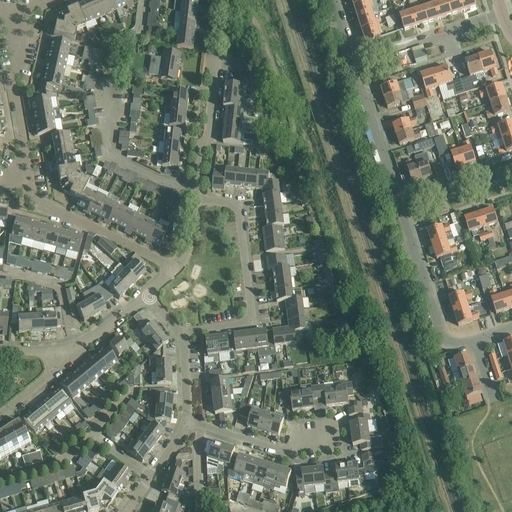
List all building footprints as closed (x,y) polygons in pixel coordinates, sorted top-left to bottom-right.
[(95,20),(105,16),(98,0),(95,0),(91,2),(89,0),(87,0),(86,1),(95,20)] [(98,0),(105,16),(116,11),(110,0),(98,0)] [(126,7),(127,10),(134,7),(130,0),(110,0),(116,11),(126,7)] [(452,15),(464,12),(460,0),(450,0),(448,1),(452,15)] [(460,0),(464,12),(464,11),(476,8),(473,0),(460,0)] [(84,25),(95,20),(86,1),(83,2),(84,5),(77,8),(84,25)] [(198,8),(199,3),(183,1),(182,13),(198,14),(198,15),(201,15),(201,8),(198,8)] [(440,19),(452,15),(448,1),(436,5),(440,19)] [(369,3),(354,7),(358,19),(373,15),(369,3)] [(428,23),(440,19),(436,5),(424,9),(428,23)] [(86,28),(84,25),(77,8),(63,14),(64,16),(61,18),(65,21),(64,23),(60,19),(59,23),(56,23),(53,37),(74,41),(76,32),(86,28)] [(157,13),(157,10),(151,9),(150,15),(149,15),(148,21),(158,22),(159,13),(157,13)] [(417,27),(428,23),(424,9),(412,13),(417,27)] [(198,15),(198,14),(182,13),(180,25),(199,27),(200,20),(197,20),(198,15)] [(404,31),(417,27),(412,13),(400,17),(404,31)] [(373,15),(358,19),(362,31),(376,27),(373,15)] [(180,25),(175,24),(173,36),(179,37),(179,36),(195,38),(196,33),(199,33),(199,27),(180,25)] [(380,39),(376,27),(362,31),(366,44),(380,39)] [(198,38),(195,38),(179,36),(179,37),(178,49),(194,50),(194,44),(197,45),(198,38)] [(68,56),(70,44),(49,40),(49,44),(52,44),(50,52),(68,56)] [(92,49),(89,61),(90,61),(100,63),(103,52),(100,51),(94,50),(92,49)] [(65,67),(68,56),(50,52),(48,59),(45,59),(44,62),(65,67)] [(181,55),(171,53),(166,53),(165,60),(153,58),(152,58),(149,75),(150,75),(162,77),(161,80),(167,80),(176,82),(181,55)] [(493,77),(493,78),(499,76),(496,69),(491,53),(478,58),(485,79),(493,77)] [(485,80),(485,79),(478,58),(465,62),(470,78),(460,81),(465,94),(466,94),(474,91),(472,85),(478,83),(476,76),(483,73),(485,80)] [(100,63),(90,61),(89,61),(88,66),(91,67),(90,72),(95,73),(96,69),(99,69),(100,63)] [(63,78),(65,67),(44,62),(44,66),(47,66),(45,74),(63,78)] [(465,94),(460,81),(452,83),(447,68),(434,72),(439,88),(441,95),(453,91),(456,97),(459,96),(465,94)] [(94,79),(95,73),(90,72),(88,77),(85,77),(84,83),(95,85),(97,79),(94,79)] [(432,90),(439,88),(434,72),(421,76),(428,99),(434,97),(432,90)] [(60,90),(63,78),(45,74),(43,82),(40,81),(38,92),(52,93),(53,88),(60,90)] [(406,92),(405,88),(403,82),(397,84),(381,89),(384,99),(406,92)] [(94,91),(95,85),(84,83),(83,89),(94,91)] [(222,131),(222,133),(224,133),(223,143),(252,146),(253,142),(244,141),(245,134),(254,135),(254,131),(245,130),(246,123),(255,124),(255,119),(246,118),(247,111),(253,112),(254,108),(245,107),(245,100),(254,101),(255,96),(246,95),(247,85),(237,84),(237,87),(224,85),(224,87),(226,87),(225,97),(223,97),(223,98),(225,99),(224,109),(225,109),(225,110),(227,110),(226,120),(223,120),(223,121),(226,122),(224,131),(222,131)] [(490,104),(506,99),(502,86),(479,93),(481,99),(488,97),(490,104)] [(133,99),(140,100),(140,97),(141,97),(142,88),(132,87),(132,94),(134,94),(133,99)] [(172,104),(188,105),(189,99),(191,99),(192,93),(174,91),(172,104)] [(52,98),(52,93),(38,92),(39,100),(28,102),(29,106),(32,105),(33,113),(51,110),(50,99),(52,98)] [(388,109),(397,106),(403,104),(403,103),(409,101),(406,92),(384,99),(388,109)] [(465,94),(459,96),(461,103),(468,101),(466,94),(465,94)] [(84,105),(95,103),(94,96),(83,99),(84,105)] [(415,110),(426,106),(423,96),(412,100),(415,110)] [(139,103),(140,100),(133,99),(132,105),(130,105),(129,111),(140,112),(141,104),(139,103)] [(488,120),(501,115),(511,112),(506,99),(490,104),(493,111),(486,114),(488,120)] [(428,114),(436,113),(435,103),(427,104),(428,114)] [(187,112),(188,105),(172,104),(172,111),(165,110),(165,115),(171,116),(189,117),(190,112),(187,112)] [(32,125),(53,121),(51,110),(33,113),(35,121),(32,121),(32,125)] [(139,121),(140,112),(129,111),(129,118),(131,118),(130,124),(137,124),(137,121),(139,121)] [(98,119),(95,120),(94,114),(89,115),(91,127),(99,125),(98,119)] [(189,123),(189,117),(171,116),(170,128),(185,129),(186,123),(189,123)] [(396,136),(412,131),(411,127),(416,125),(415,120),(409,121),(393,126),(396,136)] [(55,133),(54,123),(53,121),(32,125),(33,128),(36,128),(37,136),(55,133)] [(502,140),(511,137),(511,122),(491,129),(493,135),(500,133),(502,140)] [(465,139),(471,138),(467,124),(461,126),(465,139)] [(167,131),(167,132),(165,131),(161,131),(159,141),(160,141),(160,143),(165,144),(184,145),(184,140),(182,140),(182,133),(167,131)] [(400,146),(409,143),(415,141),(415,140),(420,138),(419,133),(414,135),(412,131),(396,136),(400,146)] [(434,131),(427,133),(429,139),(436,137),(434,131)] [(72,146),(71,144),(70,134),(49,138),(49,142),(52,141),(54,149),(72,146)] [(443,137),(434,140),(439,158),(449,154),(443,137)] [(504,148),(498,150),(499,156),(507,153),(507,154),(511,151),(511,137),(502,140),(504,148)] [(476,164),(473,154),(471,148),(470,148),(468,142),(463,144),(465,150),(461,151),(466,167),(476,164)] [(423,143),(411,147),(412,147),(413,151),(413,152),(414,154),(426,150),(423,143)] [(183,151),(184,145),(165,144),(164,156),(180,157),(180,151),(183,151)] [(461,151),(459,145),(450,148),(452,154),(451,154),(456,170),(466,167),(461,151)] [(53,161),(74,157),(72,146),(54,149),(55,157),(52,157),(53,161)] [(180,157),(164,156),(158,155),(158,162),(163,163),(163,168),(168,168),(167,174),(171,175),(171,171),(176,172),(176,169),(178,169),(180,157)] [(432,178),(429,168),(427,162),(427,163),(424,156),(419,158),(421,164),(417,165),(422,181),(432,178)] [(510,156),(502,158),(504,164),(511,162),(510,156)] [(76,168),(74,157),(53,161),(53,164),(56,164),(57,171),(76,168)] [(422,181),(417,165),(413,167),(411,161),(406,163),(408,169),(407,169),(412,184),(422,181)] [(85,190),(89,182),(80,177),(79,167),(76,168),(57,171),(60,186),(62,185),(63,189),(67,186),(68,188),(64,191),(67,192),(66,194),(79,201),(85,190)] [(237,171),(227,170),(226,170),(226,172),(225,187),(236,188),(237,171)] [(226,172),(224,172),(214,171),(212,190),(224,191),(225,187),(226,172)] [(246,189),(248,172),(237,171),(236,188),(246,189)] [(259,174),(248,172),(246,189),(257,190),(259,174)] [(270,175),(259,174),(257,190),(263,191),(275,178),(272,176),(270,176),(270,175)] [(278,181),(275,179),(275,178),(263,191),(263,196),(280,195),(279,183),(278,184),(278,181)] [(95,195),(85,190),(79,201),(77,206),(84,210),(83,212),(86,214),(95,195)] [(97,216),(106,200),(95,195),(86,214),(89,216),(90,213),(97,216)] [(265,207),(281,205),(280,195),(263,196),(265,207)] [(0,222),(6,223),(8,204),(0,203),(0,201),(0,200),(0,222)] [(106,224),(116,205),(106,200),(97,216),(104,220),(103,222),(106,224)] [(118,226),(126,210),(116,205),(106,224),(110,226),(111,223),(118,226)] [(283,216),(281,205),(265,207),(266,218),(283,216)] [(127,234),(137,215),(126,210),(118,226),(125,230),(124,233),(127,234)] [(498,224),(496,220),(493,210),(479,215),(483,229),(498,224)] [(139,236),(147,220),(137,215),(127,234),(130,236),(132,233),(139,236)] [(479,215),(465,220),(469,233),(483,229),(479,215)] [(284,227),(284,226),(283,216),(266,218),(267,228),(283,227),(284,227)] [(23,239),(28,219),(25,218),(24,221),(16,218),(11,236),(23,239)] [(33,242),(38,224),(31,222),(32,220),(28,219),(23,239),(33,242)] [(148,244),(157,225),(147,220),(139,236),(146,240),(144,243),(148,244)] [(44,245),(50,225),(47,224),(46,227),(38,224),(33,242),(44,245)] [(460,224),(454,226),(457,237),(464,235),(460,224)] [(55,248),(60,230),(53,228),(54,226),(50,225),(44,245),(55,248)] [(168,230),(159,226),(157,225),(148,244),(151,246),(152,243),(160,247),(168,230)] [(444,234),(451,232),(449,226),(442,228),(442,227),(428,232),(432,246),(447,241),(444,234)] [(283,239),(282,227),(283,227),(267,228),(263,229),(264,241),(283,239)] [(66,251),(72,231),(69,230),(68,233),(60,230),(55,248),(66,251)] [(78,254),(83,237),(75,234),(76,232),(72,231),(66,251),(78,254)] [(485,234),(487,241),(493,238),(491,232),(485,234)] [(485,234),(479,236),(481,242),(487,241),(485,234)] [(285,251),(284,241),(283,239),(264,241),(266,253),(285,251)] [(100,247),(110,256),(116,250),(107,241),(100,247)] [(440,259),(446,257),(451,255),(455,253),(457,253),(455,247),(449,249),(447,241),(432,246),(437,260),(440,259)] [(446,257),(440,259),(443,269),(445,269),(457,265),(458,264),(455,253),(451,255),(446,257)] [(125,270),(137,282),(146,272),(141,268),(146,264),(136,254),(131,259),(134,262),(125,270)] [(287,268),(287,266),(286,256),(267,259),(268,271),(273,271),(287,268)] [(494,263),(497,271),(508,267),(506,259),(494,263)] [(125,271),(119,265),(111,274),(112,276),(128,291),(137,282),(125,270),(125,271)] [(291,279),(291,278),(290,268),(287,268),(273,271),(274,281),(291,279)] [(119,300),(128,291),(112,276),(104,284),(102,282),(98,286),(109,300),(114,296),(119,300)] [(487,276),(479,279),(483,290),(492,288),(488,276),(487,276)] [(292,290),(292,289),(291,279),(274,281),(276,292),(292,290)] [(41,293),(40,287),(35,287),(35,285),(28,286),(28,295),(35,295),(35,293),(41,293)] [(102,305),(109,300),(98,286),(83,295),(87,302),(87,303),(95,316),(106,310),(102,305)] [(292,290),(276,292),(277,303),(289,301),(302,299),(301,292),(293,293),(292,290)] [(510,310),(506,296),(498,298),(496,292),(490,294),(492,300),(492,301),(496,314),(510,310)] [(464,294),(449,299),(454,313),(468,308),(475,306),(474,303),(471,293),(464,295),(464,294)] [(304,311),(304,310),(302,299),(289,301),(286,302),(287,312),(304,311)] [(83,323),(95,316),(87,303),(76,309),(83,323)] [(468,308),(454,313),(458,327),(473,322),(480,320),(477,312),(470,315),(468,308)] [(56,328),(65,327),(60,309),(42,310),(44,332),(56,331),(56,328)] [(42,310),(34,310),(34,316),(30,317),(31,333),(44,332),(42,310)] [(305,322),(305,321),(304,311),(287,312),(289,324),(305,322)] [(0,313),(0,332),(2,332),(2,335),(6,336),(8,314),(0,313)] [(18,334),(31,333),(30,317),(17,318),(17,324),(18,334)] [(148,343),(160,333),(152,324),(150,326),(146,320),(137,327),(142,332),(140,333),(148,343)] [(289,329),(302,338),(304,335),(304,332),(306,332),(305,322),(289,324),(289,329)] [(284,329),(273,331),(273,332),(275,347),(286,346),(284,329)] [(289,329),(284,329),(286,346),(297,344),(296,342),(300,342),(302,338),(289,329)] [(267,331),(256,333),(259,359),(276,357),(273,332),(267,333),(267,331)] [(153,355),(165,355),(165,345),(168,343),(160,333),(148,343),(156,352),(153,355)] [(256,333),(245,334),(247,352),(248,355),(258,354),(259,364),(260,364),(259,359),(256,333)] [(242,352),(247,352),(245,334),(234,336),(235,344),(236,356),(242,355),(242,352)] [(133,345),(133,344),(126,336),(121,341),(118,338),(109,346),(115,354),(118,358),(128,350),(128,349),(133,345)] [(236,356),(235,344),(229,345),(228,336),(217,338),(219,358),(225,357),(225,360),(230,359),(230,357),(236,356)] [(214,359),(219,358),(217,338),(206,339),(208,357),(214,356),(214,359)] [(511,355),(511,340),(503,344),(508,357),(511,355)] [(102,351),(96,356),(108,370),(117,363),(103,346),(100,349),(102,351)] [(156,374),(171,373),(171,361),(166,361),(165,355),(153,355),(153,356),(149,359),(149,368),(156,367),(156,374)] [(452,375),(458,373),(474,368),(470,355),(448,362),(452,375)] [(88,359),(86,361),(99,378),(108,370),(96,356),(90,361),(88,359)] [(85,366),(78,371),(90,385),(99,378),(86,361),(83,364),(85,366)] [(495,375),(500,374),(496,361),(491,362),(495,375)] [(361,367),(360,367),(362,374),(369,371),(367,365),(361,367)] [(140,376),(139,366),(131,373),(133,376),(140,376)] [(462,386),(478,381),(474,368),(458,373),(462,386)] [(71,373),(68,376),(81,392),(90,385),(78,371),(73,376),(71,373)] [(156,386),(171,386),(171,373),(156,374),(156,386)] [(67,380),(61,386),(72,400),(81,392),(68,376),(65,378),(67,380)] [(249,391),(251,387),(254,377),(247,378),(244,389),(249,391)] [(445,390),(450,388),(447,378),(442,380),(445,390)] [(213,393),(233,391),(232,385),(229,386),(228,380),(211,382),(213,393)] [(467,399),(482,394),(478,381),(462,386),(467,399)] [(344,382),(334,383),(335,389),(337,406),(348,405),(347,397),(354,396),(352,384),(346,385),(346,383),(344,382)] [(337,406),(335,389),(324,390),(324,388),(318,389),(319,401),(325,400),(326,408),(337,406)] [(442,399),(448,397),(453,395),(450,388),(445,390),(446,391),(440,393),(442,399)] [(170,397),(170,390),(170,389),(155,390),(149,390),(149,396),(150,396),(150,399),(152,399),(151,408),(156,408),(156,409),(172,410),(173,398),(170,397)] [(313,401),(319,401),(318,389),(312,390),(312,392),(301,393),(303,411),(314,409),(313,401)] [(51,393),(49,396),(62,412),(71,405),(59,390),(53,396),(51,393)] [(214,404),(231,402),(231,397),(234,396),(233,391),(213,393),(214,404)] [(112,402),(110,400),(115,397),(111,392),(107,396),(105,394),(100,397),(102,400),(106,404),(107,406),(112,402)] [(303,411),(301,393),(290,395),(290,392),(284,393),(284,394),(284,395),(285,405),(291,404),(292,412),(303,411)] [(62,412),(49,396),(46,398),(47,400),(41,405),(53,419),(62,412)] [(102,407),(106,404),(102,400),(98,403),(96,401),(92,405),(93,407),(97,411),(99,413),(103,409),(102,407)] [(138,404),(135,403),(133,401),(129,406),(133,410),(138,404)] [(231,402),(214,404),(215,415),(219,415),(224,414),(236,412),(234,402),(231,402)] [(355,408),(348,409),(349,416),(363,415),(362,403),(354,404),(355,408)] [(248,406),(245,405),(242,404),(241,406),(238,416),(244,418),(248,406)] [(34,408),(31,410),(44,427),(53,419),(41,405),(35,410),(34,408)] [(129,406),(127,405),(123,410),(125,412),(121,416),(126,420),(129,415),(132,417),(136,412),(133,410),(129,406)] [(263,414),(258,412),(259,409),(248,406),(244,418),(250,420),(247,427),(258,430),(263,414)] [(170,423),(172,410),(156,409),(155,415),(147,414),(147,420),(162,431),(165,428),(166,423),(170,423)] [(30,415),(23,420),(35,434),(44,427),(31,410),(28,413),(30,415)] [(275,414),(270,413),(269,413),(268,416),(263,414),(258,430),(268,434),(275,414)] [(275,414),(268,434),(279,437),(284,421),(279,419),(279,416),(275,414)] [(74,418),(77,425),(83,421),(79,415),(74,418)] [(126,420),(121,416),(119,415),(115,420),(116,421),(113,426),(120,431),(121,432),(129,422),(126,420)] [(352,435),(369,433),(367,422),(370,422),(369,416),(357,417),(358,423),(350,424),(352,435)] [(164,433),(162,431),(147,420),(143,425),(148,429),(144,434),(157,443),(164,433)] [(28,439),(23,429),(18,421),(10,425),(8,427),(20,449),(31,444),(28,439)] [(89,427),(86,423),(85,422),(81,426),(85,430),(89,427)] [(120,431),(113,426),(112,425),(108,430),(110,432),(106,436),(111,440),(115,435),(116,436),(120,431)] [(0,436),(10,455),(20,449),(8,427),(2,431),(0,431),(0,436)] [(369,433),(352,435),(353,446),(361,445),(362,451),(382,448),(381,438),(370,439),(369,433)] [(149,453),(157,443),(144,434),(137,444),(149,453)] [(0,460),(10,455),(0,436),(0,460)] [(217,469),(219,466),(225,446),(214,443),(210,456),(207,455),(207,466),(217,469)] [(142,463),(149,453),(137,444),(133,449),(129,445),(125,450),(142,463)] [(230,466),(231,462),(235,450),(225,446),(219,466),(224,467),(225,464),(230,466)] [(83,455),(85,456),(90,460),(92,461),(99,452),(92,447),(89,451),(87,450),(83,455)] [(181,462),(190,461),(190,454),(179,455),(175,459),(176,462),(174,462),(171,470),(169,469),(167,475),(166,475),(164,480),(179,485),(181,479),(184,480),(185,475),(181,473),(184,466),(181,465),(181,462)] [(360,484),(366,483),(365,476),(371,474),(373,472),(373,466),(375,466),(374,454),(362,455),(363,463),(367,463),(368,467),(364,468),(364,471),(358,472),(357,464),(346,466),(349,483),(349,489),(358,488),(360,486),(360,484)] [(87,464),(90,460),(85,456),(82,460),(80,459),(76,464),(83,469),(85,470),(89,465),(87,464)] [(245,476),(250,459),(240,456),(237,464),(231,462),(230,466),(227,474),(239,477),(240,474),(245,476)] [(254,482),(260,463),(250,459),(245,476),(250,478),(249,481),(254,482)] [(265,483),(271,466),(260,463),(254,482),(253,485),(263,488),(265,483)] [(109,474),(127,487),(129,484),(126,482),(131,476),(117,465),(109,474)] [(75,474),(74,469),(73,466),(67,468),(68,470),(63,472),(65,480),(76,477),(75,474)] [(275,489),(281,469),(271,466),(265,483),(271,484),(270,487),(275,489)] [(338,484),(349,483),(346,466),(335,467),(336,475),(330,476),(333,494),(339,493),(338,484)] [(333,494),(330,476),(324,476),(323,468),(312,470),(315,487),(324,486),(325,495),(333,494)] [(85,470),(83,469),(80,473),(75,474),(76,477),(77,479),(83,478),(87,472),(85,470)] [(286,489),(292,473),(281,469),(275,489),(280,490),(281,488),(286,489)] [(316,494),(315,487),(312,470),(301,471),(302,479),(296,480),(299,498),(305,497),(305,495),(316,494)] [(52,475),(51,472),(45,474),(46,477),(41,478),(44,488),(55,485),(54,483),(52,475)] [(54,483),(65,480),(63,472),(52,475),(54,483)] [(125,490),(127,487),(109,474),(103,483),(103,484),(118,494),(122,488),(125,490)] [(44,488),(41,478),(40,476),(34,477),(33,478),(34,480),(30,481),(33,491),(44,488)] [(177,491),(179,485),(164,480),(162,485),(163,486),(161,492),(166,494),(164,500),(178,505),(178,504),(180,498),(177,497),(179,492),(177,491)] [(34,495),(33,491),(30,481),(19,485),(20,490),(26,489),(28,497),(34,495)] [(103,484),(103,483),(100,481),(93,492),(81,495),(82,498),(86,511),(99,511),(104,511),(103,508),(100,504),(102,503),(105,506),(107,508),(118,494),(103,484)] [(8,488),(7,485),(1,487),(2,490),(0,490),(0,500),(11,497),(10,493),(9,493),(8,488)] [(244,505),(247,496),(239,493),(236,502),(244,505)] [(86,511),(82,498),(71,501),(74,511),(86,511)] [(178,511),(181,505),(178,504),(178,505),(164,500),(162,506),(156,504),(153,510),(152,510),(151,511),(178,511)] [(267,511),(270,504),(271,502),(264,500),(263,505),(259,503),(257,509),(266,511),(267,511)] [(74,511),(71,501),(60,504),(62,511),(74,511)]
